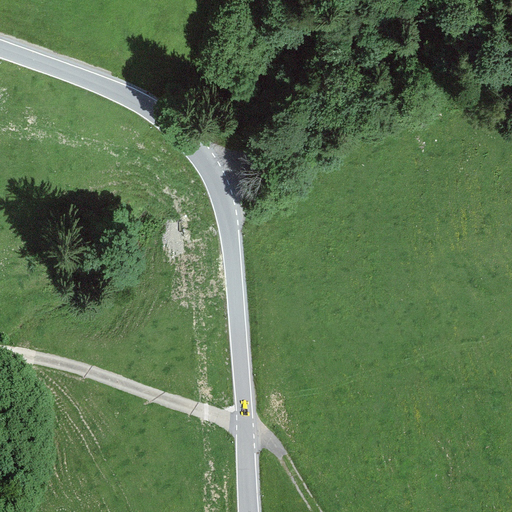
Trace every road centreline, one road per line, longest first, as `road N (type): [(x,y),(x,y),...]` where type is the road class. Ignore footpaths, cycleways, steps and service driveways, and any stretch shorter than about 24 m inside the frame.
road 1 (tertiary): [(249,511),(229,235),(212,174),(188,140),(151,110),(0,49)]
road 2 (track): [(244,428),(78,369),(0,352)]
